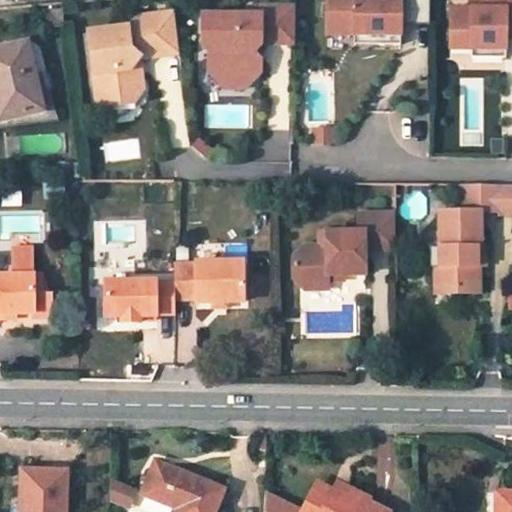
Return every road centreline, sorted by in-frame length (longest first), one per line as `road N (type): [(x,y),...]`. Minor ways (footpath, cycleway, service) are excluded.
road 1 (unclassified): [(511,411),(0,400)]
road 2 (residential): [(348,169),(511,170)]
